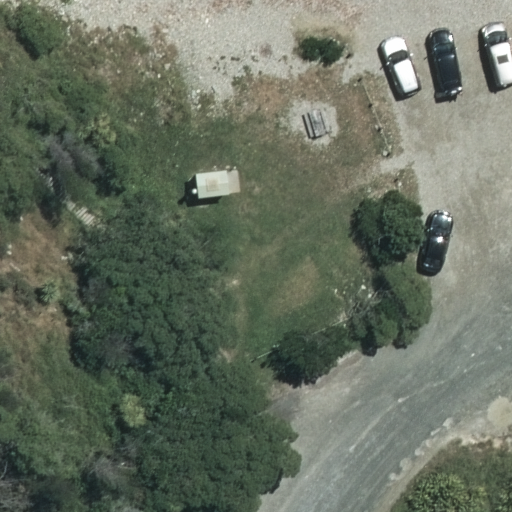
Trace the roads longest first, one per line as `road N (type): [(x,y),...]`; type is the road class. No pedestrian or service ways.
road 1 (unclassified): [(511,327),(410,409),(317,511)]
road 2 (unknown): [(195,299),(410,409)]
